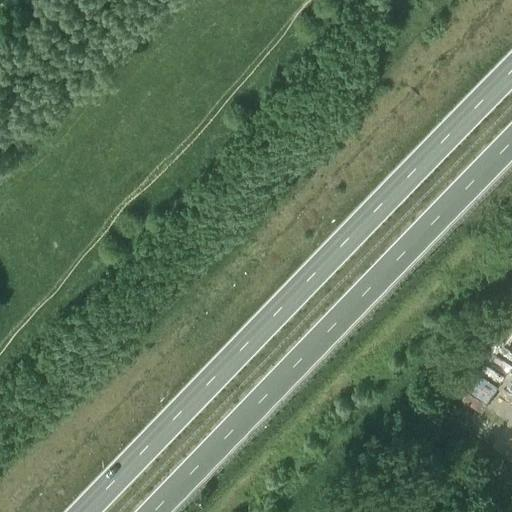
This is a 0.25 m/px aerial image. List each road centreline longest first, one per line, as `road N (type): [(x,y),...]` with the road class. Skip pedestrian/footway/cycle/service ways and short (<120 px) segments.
road 1 (trunk): [(511,71),(83,511)]
road 2 (trunk): [(153,511),(511,144)]
